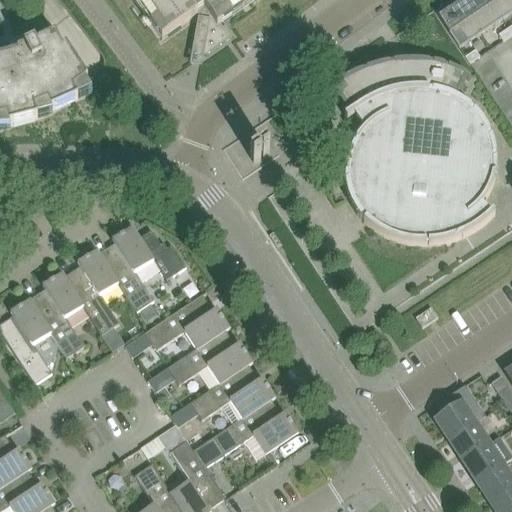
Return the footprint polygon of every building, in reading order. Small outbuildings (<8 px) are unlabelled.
[(133,0),(161,41),(195,17),(198,21),(192,55),(194,55),(194,54),(203,56),(204,58),(232,39),(225,28),(222,30),(219,26),(256,0),(133,0)] [(481,35),(457,0),(435,15),(459,50),(481,35)] [(457,0),(481,35),(502,21),(488,0),(457,0)] [(511,0),(488,0),(502,21),(511,14),(511,0)] [(511,37),(511,36),(508,31),(498,37),(503,44),(511,37)] [(62,53),(55,37),(35,46),(31,37),(13,42),(17,55),(0,59),(0,92),(9,128),(52,116),(51,113),(92,94),(85,85),(87,83),(65,50),(62,53)] [(475,53),(465,59),(469,66),(479,59),(475,53)] [(340,84),(329,91),(331,93),(332,93),(348,117),(344,119),(347,123),(359,114),(368,128),(365,131),(362,134),(359,138),(357,141),(354,145),(352,149),(350,153),(349,156),(348,160),(347,164),(346,168),(345,172),(345,176),(345,180),(345,184),(345,188),(346,191),(347,195),(348,198),(348,200),(349,201),(351,205),(353,209),(355,214),(358,217),(361,221),(364,225),(367,228),(370,231),(371,231),(375,234),(379,237),(383,239),(387,241),(391,243),(396,245),(401,246),(405,247),(410,248),(412,248),(417,249),(423,249),(428,249),(433,248),(439,247),(444,247),(449,245),(454,244),(459,242),(464,240),(469,237),(473,235),(477,232),(481,229),(485,226),(489,223),(495,217),(492,215),(487,219),(478,211),(479,210),(482,206),(485,203),(487,199),(489,195),(491,191),(493,187),(494,183),(495,178),(496,174),(496,170),(496,165),(496,161),(496,156),(495,152),(494,148),(493,143),(491,139),(489,135),(486,130),(483,125),(480,121),(476,117),(473,113),(469,109),(465,105),(457,101),(466,82),(468,83),(470,81),(456,72),(441,66),(425,63),(409,62),(393,64),(375,68),(357,75),(340,84)] [(0,132),(10,131),(9,128),(0,92),(0,132)] [(222,149),(244,183),(279,160),(278,159),(292,150),(272,118),(222,149)] [(110,250),(99,258),(118,287),(117,287),(136,316),(154,305),(135,276),(153,264),(152,262),(158,258),(172,280),(186,271),(171,249),(167,252),(163,246),(160,248),(151,234),(139,242),(131,231),(112,243),(117,251),(112,254),(110,250)] [(117,287),(118,287),(99,258),(96,254),(77,266),(80,270),(64,280),(83,310),(102,339),(119,327),(100,299),(117,287)] [(45,293),(29,303),(51,337),(50,337),(67,362),(84,350),(65,321),(83,310),(64,280),(62,276),(42,289),(45,293)] [(202,298),(144,337),(151,347),(156,354),(184,335),(195,353),(196,353),(225,334),(229,331),(216,312),(213,315),(209,317),(207,313),(210,311),(202,298)] [(0,336),(15,360),(34,388),(52,377),(33,348),(50,337),(51,337),(29,303),(10,316),(13,320),(0,328),(0,336)] [(421,331),(437,321),(431,311),(415,321),(421,331)] [(198,376),(209,394),(248,368),(248,369),(252,366),(239,347),(232,352),(229,348),(233,345),(225,334),(196,353),(195,353),(167,372),(178,389),(198,376)] [(248,369),(248,368),(209,394),(190,407),(198,419),(201,424),(220,411),(232,428),(241,422),(242,422),(271,403),(275,401),(262,382),(255,386),(252,382),(256,380),(248,369),(252,366),(248,369)] [(491,386),(505,407),(511,402),(511,397),(500,380),(491,386)] [(435,423),(449,444),(475,426),(485,420),(465,389),(438,407),(444,417),(435,423)] [(0,394),(0,426),(15,417),(0,394)] [(232,428),(213,441),(201,449),(193,454),(204,472),(224,459),(244,445),(256,464),(265,458),(298,436),(285,416),(278,421),(275,417),(278,415),(271,403),(242,422),(241,422),(232,428)] [(489,447),(475,426),(449,444),(462,465),(489,447)] [(149,463),(182,441),(173,428),(140,449),(149,463)] [(25,476),(28,474),(32,472),(19,452),(15,455),(5,440),(9,437),(8,436),(0,441),(0,492),(25,476)] [(462,465),(476,485),(502,468),(503,468),(511,461),(511,460),(499,441),(489,447),(462,465)] [(227,507),(225,503),(204,472),(193,454),(186,445),(169,456),(180,473),(188,485),(170,496),(169,497),(179,511),(210,511),(223,504),(226,508),(227,507)] [(179,511),(169,497),(170,496),(163,485),(152,468),(134,479),(153,508),(147,511),(179,511)] [(476,485),(490,506),(511,491),(511,482),(503,468),(502,468),(476,485)] [(49,510),(51,509),(55,507),(42,487),(38,490),(28,474),(25,476),(0,492),(0,511),(45,511),(49,510)] [(511,511),(511,491),(490,506),(493,511),(511,511)]
